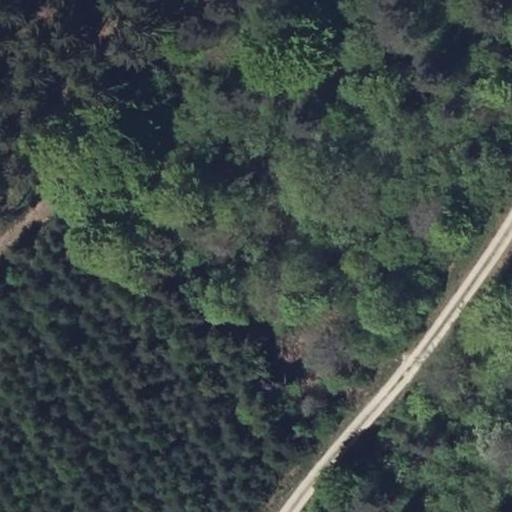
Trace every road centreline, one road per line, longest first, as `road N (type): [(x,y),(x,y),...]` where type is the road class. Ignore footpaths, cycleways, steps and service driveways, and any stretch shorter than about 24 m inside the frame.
road 1 (track): [(511,228),(425,356),(288,511)]
road 2 (track): [(0,258),(122,156),(211,0)]
